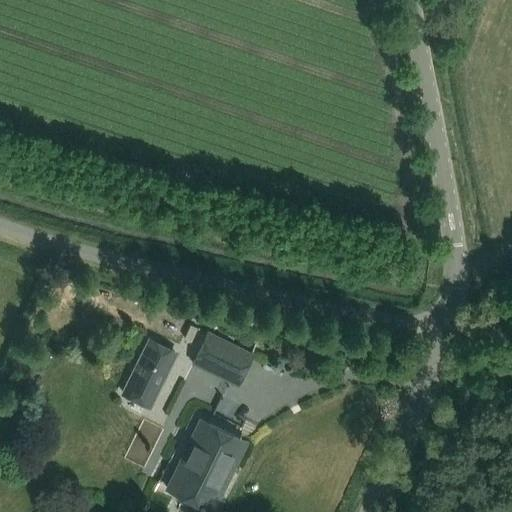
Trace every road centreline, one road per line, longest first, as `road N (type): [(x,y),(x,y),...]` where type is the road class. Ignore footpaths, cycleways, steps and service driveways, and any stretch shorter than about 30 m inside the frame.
road 1 (unclassified): [(476,312),(323,293),(0,216)]
road 2 (unclassified): [(476,312),(479,272),(429,0)]
road 3 (unclassified): [(388,511),(476,312)]
